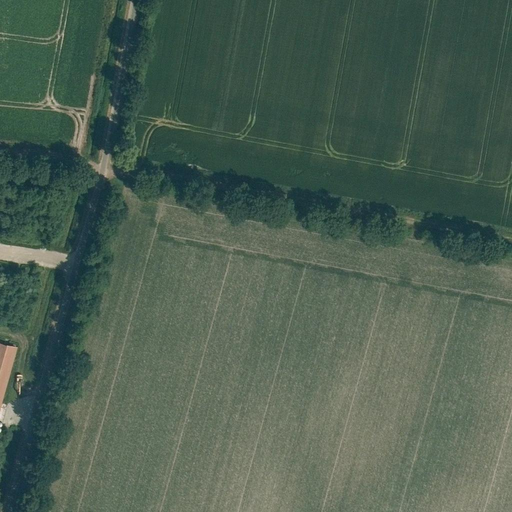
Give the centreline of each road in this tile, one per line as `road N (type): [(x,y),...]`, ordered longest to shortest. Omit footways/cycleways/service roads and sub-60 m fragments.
road 1 (unclassified): [(133,0),(103,165),(8,511)]
road 2 (track): [(511,241),(103,165)]
